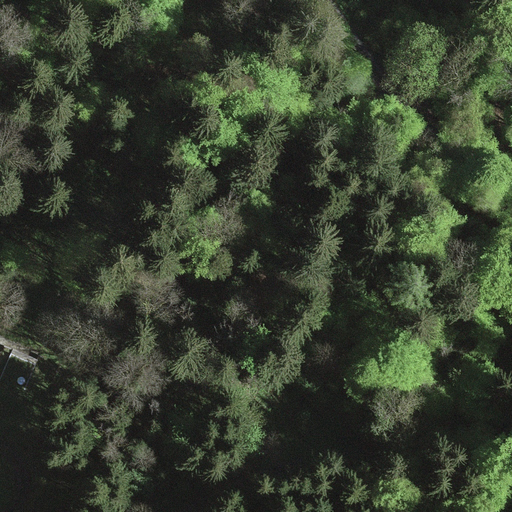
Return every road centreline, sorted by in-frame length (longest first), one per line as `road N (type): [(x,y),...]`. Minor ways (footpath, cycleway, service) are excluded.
road 1 (track): [(511,448),(288,459),(173,511)]
road 2 (track): [(325,0),(393,97),(461,143),(511,165)]
